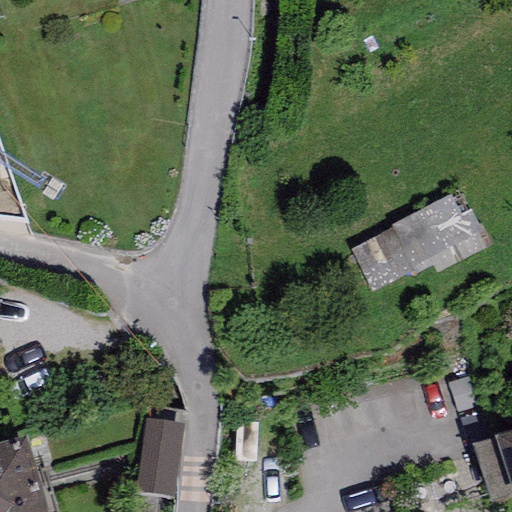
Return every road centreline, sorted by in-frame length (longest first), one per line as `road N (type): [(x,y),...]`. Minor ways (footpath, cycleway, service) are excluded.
road 1 (residential): [(226,0),(186,329)]
road 2 (residential): [(186,329),(105,278),(0,256)]
road 3 (residential): [(186,511),(199,400),(186,329)]
